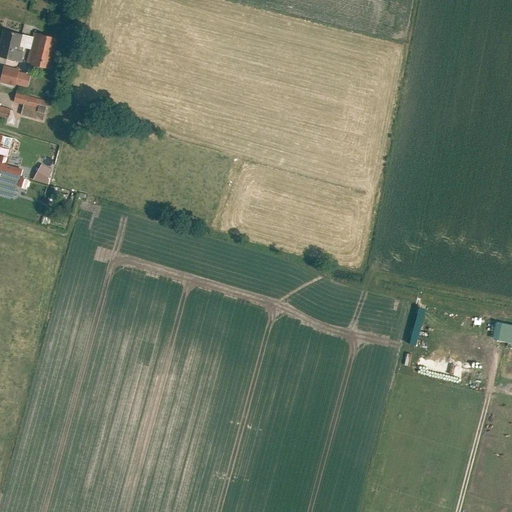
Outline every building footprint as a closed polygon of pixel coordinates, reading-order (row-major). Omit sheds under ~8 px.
[(5,28),(0,48),(0,53),(22,60),(25,50),(20,48),(21,45),(24,33),(5,28)] [(61,38),(36,31),(35,36),(31,48),(28,61),(53,67),(61,38)] [(21,45),(31,48),(35,36),(24,33),(21,45)] [(20,68),(5,64),(1,80),(16,84),(16,83),(20,70),(20,68)] [(16,83),(27,85),(31,73),(20,70),(16,83)] [(49,99),(18,90),(15,101),(46,109),(49,99)] [(0,114),(8,117),(10,109),(0,105),(0,114)] [(0,167),(6,169),(8,164),(9,158),(0,155),(0,167)] [(52,168),(43,163),(35,179),(44,184),(52,168)] [(22,174),(23,168),(8,164),(6,169),(22,174)] [(0,193),(16,197),(19,185),(21,177),(22,174),(6,169),(0,167),(0,193)] [(28,188),(30,179),(21,177),(19,185),(28,188)] [(511,324),(500,322),(496,340),(511,342),(511,324)]
